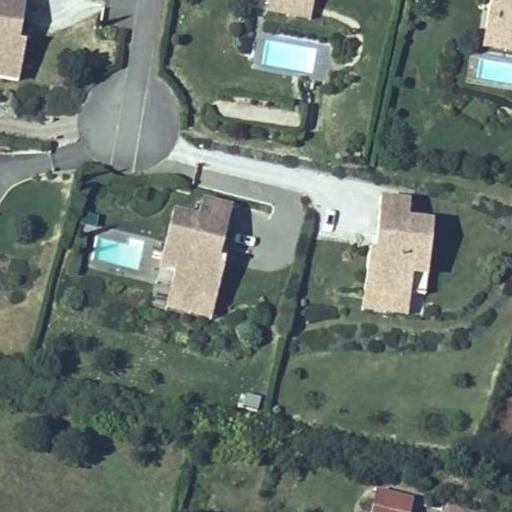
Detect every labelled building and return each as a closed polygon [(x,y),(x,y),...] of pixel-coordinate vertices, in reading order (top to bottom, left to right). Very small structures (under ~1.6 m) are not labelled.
[(23,36),(26,23),(32,24),(36,0),(0,0),(0,72),(29,77),(36,39),(30,38),(23,36)] [(322,16),(324,0),(264,0),(264,5),(322,16)] [(511,0),(500,0),(496,26),(511,28),(511,0)] [(30,38),(32,24),(26,23),(23,36),(30,38)] [(511,28),(496,26),(493,45),(511,47),(511,28)] [(434,292),(443,220),(418,217),(420,197),(392,193),(385,248),(379,247),(375,286),(434,292)] [(225,295),(235,257),(229,255),(242,203),(213,196),(208,215),(184,209),(170,263),(185,267),(181,284),(225,295)] [(88,268),(144,275),(148,243),(93,235),(88,268)] [(181,284),(185,267),(170,263),(166,280),(181,284)] [(371,511),(410,511),(413,500),(376,491),(371,511)]
